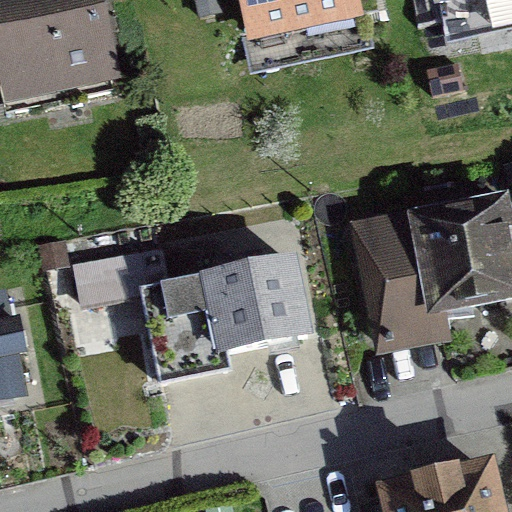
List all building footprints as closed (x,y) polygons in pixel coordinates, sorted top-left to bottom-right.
[(0,0),(0,93),(3,109),(121,84),(103,0),(0,0)] [(193,0),(198,20),(224,15),(220,0),(193,0)] [(237,0),(248,46),(259,44),(261,59),(307,49),(307,46),(356,35),(354,23),(364,21),(360,0),(237,0)] [(446,43),(511,29),(511,0),(431,0),(434,13),(444,11),(447,28),(443,29),(446,43)] [(511,163),(503,166),(508,187),(511,186),(511,163)] [(511,199),(511,196),(350,225),(375,361),(452,347),(447,320),(473,315),(476,334),(510,327),(507,309),(511,308),(511,199)] [(38,247),(42,274),(69,270),(65,242),(38,247)] [(164,249),(72,266),(81,314),(141,302),(139,291),(171,285),(164,249)] [(171,285),(139,291),(141,302),(158,391),(233,377),(230,358),(313,342),(297,259),(199,277),(199,280),(171,285)] [(7,296),(0,297),(0,409),(29,404),(22,363),(27,362),(21,325),(18,326),(14,305),(9,306),(7,296)] [(505,511),(494,461),(376,488),(381,511),(505,511)]
